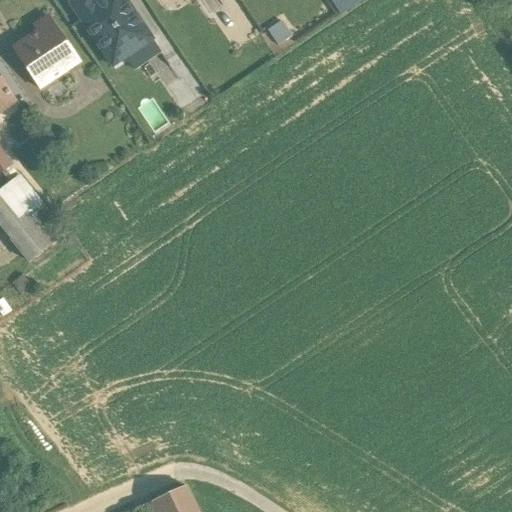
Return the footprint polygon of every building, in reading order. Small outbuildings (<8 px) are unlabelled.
[(111,71),(154,41),(126,0),(95,0),(71,0),(66,4),(111,71)] [(328,0),(340,16),(363,0),(328,0)] [(81,65),(48,15),(31,26),(35,32),(10,48),(39,93),(81,65)] [(268,36),(277,48),(292,37),(283,25),(268,36)] [(152,43),(125,61),(133,73),(160,55),(152,43)] [(0,115),(17,104),(0,78),(0,115)] [(0,175),(1,175),(8,183),(17,176),(0,150),(0,175)] [(19,176),(0,191),(0,230),(27,266),(65,234),(19,176)] [(196,511),(185,487),(131,511),(196,511)]
